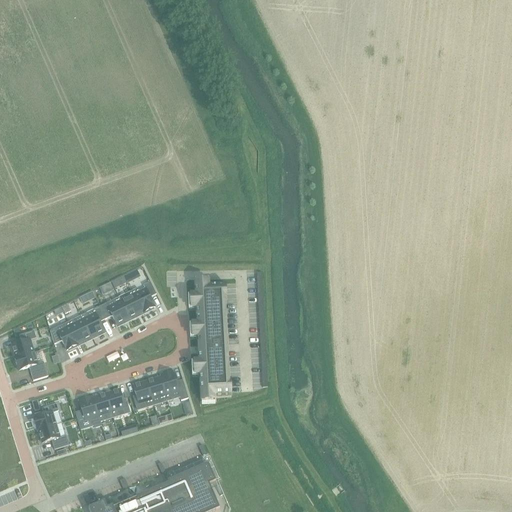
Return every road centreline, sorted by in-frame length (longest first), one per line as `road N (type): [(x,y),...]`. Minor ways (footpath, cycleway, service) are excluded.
road 1 (residential): [(70,382),(73,364),(166,320),(184,330),(184,351),(82,386)]
road 2 (residential): [(9,399),(37,499),(7,511)]
